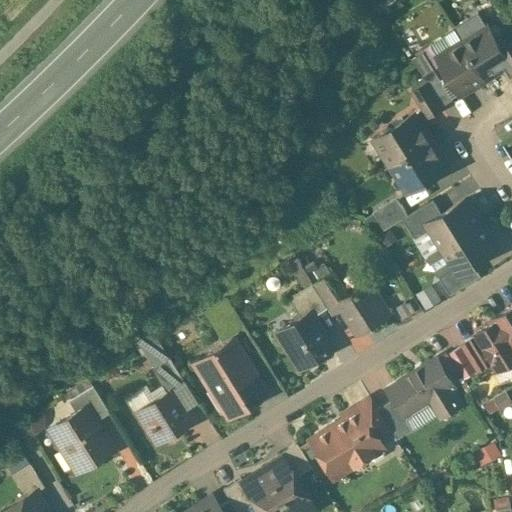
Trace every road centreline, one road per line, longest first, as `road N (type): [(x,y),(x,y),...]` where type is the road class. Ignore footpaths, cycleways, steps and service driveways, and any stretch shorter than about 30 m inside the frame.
road 1 (residential): [(132,511),(511,273)]
road 2 (primary): [(129,0),(0,131)]
